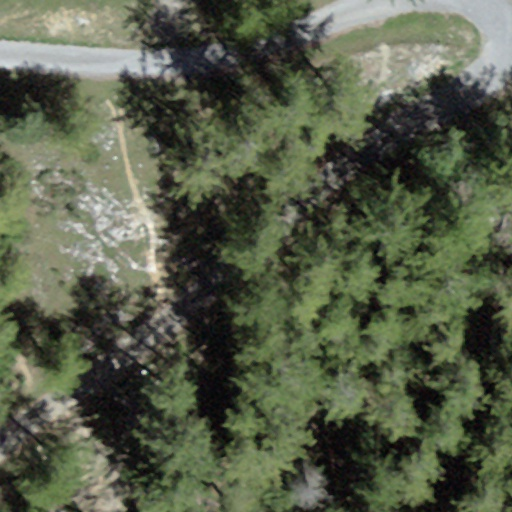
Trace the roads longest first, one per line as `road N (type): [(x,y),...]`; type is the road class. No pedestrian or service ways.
road 1 (track): [(0,463),(132,354),(333,161),(468,88),(470,32),(416,0)]
road 2 (track): [(398,0),(185,72),(0,82)]
